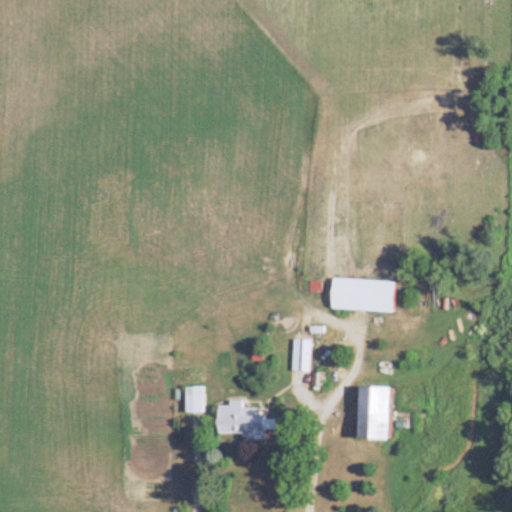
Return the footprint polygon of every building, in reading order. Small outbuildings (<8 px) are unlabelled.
[(389,312),(391,281),(329,278),(328,310),(389,312)] [(290,372),(307,372),(307,339),(290,339),(290,372)] [(354,439),(384,439),(385,386),(355,385),(354,439)] [(183,413),(203,413),(203,387),(183,387),(183,413)] [(241,435),(241,441),(271,441),(271,418),(259,418),(259,408),(241,407),(241,402),(216,401),(216,435),(241,435)]
